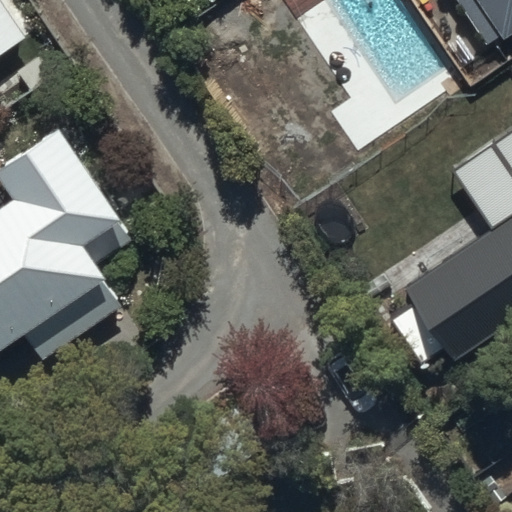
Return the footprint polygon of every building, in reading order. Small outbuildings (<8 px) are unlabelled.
[(0,0),(0,54),(14,45),(34,32),(12,0),(0,0)] [(370,0),(288,0),(315,38),(370,0)] [(511,0),(450,0),(487,54),(511,37),(511,0)] [(136,237),(61,125),(0,165),(0,169),(18,196),(0,208),(0,428),(28,410),(8,381),(122,305),(95,264),(136,237)] [(511,214),(402,288),(454,365),(511,326),(511,214)] [(511,383),(499,391),(511,410),(511,383)]
